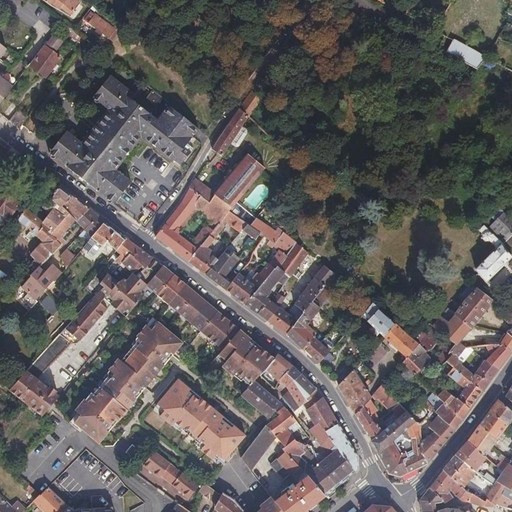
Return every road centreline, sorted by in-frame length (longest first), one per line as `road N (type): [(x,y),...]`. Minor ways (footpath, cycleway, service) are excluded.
road 1 (tertiary): [(377,477),(298,355),(145,239)]
road 2 (residential): [(313,0),(145,239)]
road 3 (tertiary): [(145,239),(0,131)]
road 4 (tertiary): [(397,503),(511,365)]
